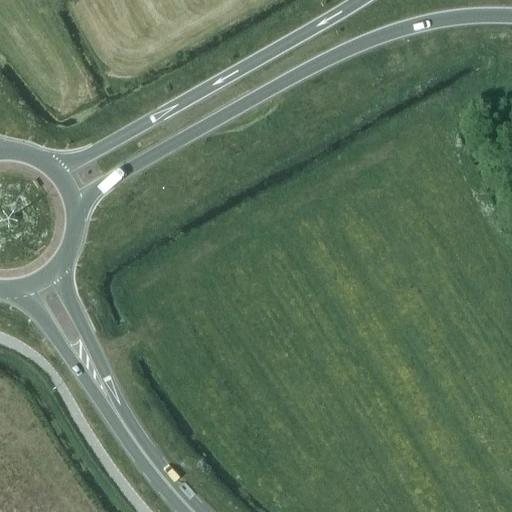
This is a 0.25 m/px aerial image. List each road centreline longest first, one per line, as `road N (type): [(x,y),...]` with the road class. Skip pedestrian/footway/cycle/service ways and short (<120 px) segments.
road 1 (trunk): [(74,205),(369,40),(425,23),(511,16)]
road 2 (trunk): [(361,0),(56,173)]
road 3 (tertiary): [(193,511),(107,398)]
road 4 (tertiary): [(107,398),(57,268)]
road 5 (tertiary): [(22,289),(107,398)]
